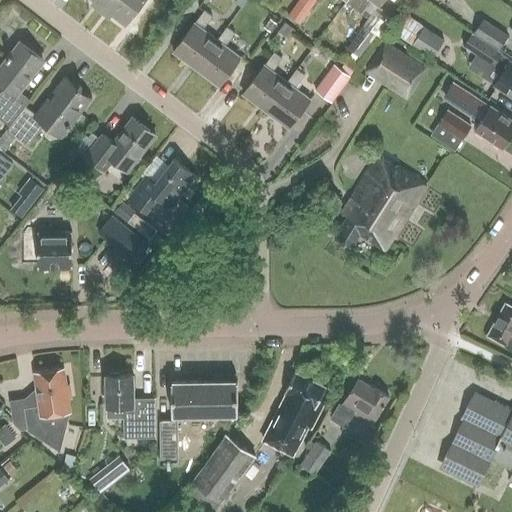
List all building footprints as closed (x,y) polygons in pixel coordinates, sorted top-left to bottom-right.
[(100,11),(107,0),(92,0),(90,3),(100,11)] [(125,24),(143,0),(107,0),(100,11),(109,18),(112,14),(125,24)] [(300,23),(316,0),(298,0),(289,15),(300,23)] [(368,18),(381,0),(368,0),(360,12),(368,18)] [(172,51),(196,68),(226,27),(226,26),(215,41),(201,30),(211,16),(203,10),(172,51)] [(443,40),(424,27),(407,15),(395,31),(432,57),(443,40)] [(264,27),(270,32),(276,24),(270,19),(264,27)] [(511,36),(486,19),(477,33),(502,50),(511,36)] [(279,30),(288,37),(294,29),(284,22),(279,30)] [(348,48),(359,56),(376,34),(364,25),(348,48)] [(223,46),(233,32),(226,27),(196,68),(219,85),(239,58),(223,46)] [(490,84),(511,98),(511,61),(473,35),(463,46),(501,73),(490,84)] [(407,98),(428,68),(385,40),(365,70),(407,98)] [(0,80),(6,85),(0,93),(0,117),(11,126),(12,125),(25,107),(31,99),(20,90),(43,60),(19,41),(0,66),(0,80)] [(243,94),(266,110),(296,69),(295,69),(286,81),(272,71),(281,58),(273,52),(243,94)] [(331,102),(351,76),(334,64),(315,90),(331,102)] [(351,76),(355,72),(344,64),(341,69),(351,76)] [(294,87),(303,74),(296,69),(266,110),(289,127),(309,99),(294,87)] [(11,126),(8,130),(16,136),(28,145),(32,139),(43,125),(59,137),(69,123),(71,125),(91,98),(64,78),(48,100),(46,98),(43,102),(45,104),(36,116),(25,107),(12,125),(11,126)] [(506,142),(507,143),(511,136),(510,135),(511,132),(511,120),(453,82),(445,94),(483,119),(476,130),(502,147),(506,142)] [(463,139),(471,128),(446,112),(438,123),(463,139)] [(129,167),(153,136),(130,118),(111,142),(100,133),(84,155),(103,170),(114,156),(129,167)] [(0,181),(13,164),(0,154),(0,181)] [(395,239),(427,187),(378,156),(343,212),(349,215),(335,236),(352,247),(360,234),(386,250),(393,238),(395,239)] [(170,208),(194,176),(172,159),(153,184),(143,176),(127,198),(145,212),(157,198),(170,208)] [(135,212),(121,202),(114,211),(127,221),(135,212)] [(98,232),(133,262),(147,245),(112,215),(98,232)] [(55,266),(74,265),(73,231),(51,231),(51,227),(40,227),(40,231),(38,232),(38,266),(44,266),(47,269),(53,269),(55,266)] [(152,227),(145,235),(151,239),(157,231),(152,227)] [(511,307),(506,304),(488,334),(511,347),(511,307)] [(35,388),(37,399),(39,399),(40,405),(24,407),(28,429),(59,450),(70,407),(69,399),(71,399),(68,385),(66,385),(64,368),(35,372),(38,388),(35,388)] [(325,389),(326,388),(297,372),(296,373),(295,372),(284,392),(287,393),(261,438),(291,455),(306,427),(310,429),(324,404),(319,401),(326,389),(325,389)] [(107,405),(118,405),(119,413),(124,412),(125,437),(156,436),(155,398),(135,398),(134,375),(118,375),(118,373),(109,373),(109,375),(106,375),(107,405)] [(354,414),(371,425),(389,398),(376,389),(375,390),(360,380),(343,406),(339,404),(330,417),(345,427),(354,414)] [(179,414),(239,413),(239,381),(172,382),(172,419),(160,420),(160,463),(179,462),(179,414)] [(511,412),(475,395),(451,444),(454,445),(443,468),(478,485),(490,459),(511,468),(511,475),(510,480),(511,481),(511,412)] [(17,438),(6,424),(0,428),(0,437),(6,446),(17,438)] [(226,436),(193,481),(184,494),(208,511),(213,511),(254,457),(226,436)] [(300,464),(315,474),(331,451),(316,441),(300,464)] [(73,470),(76,456),(67,453),(63,467),(73,470)] [(119,454),(103,466),(114,480),(129,468),(119,454)] [(9,461),(3,466),(11,475),(17,470),(9,461)] [(0,486),(9,480),(0,468),(0,486)] [(96,511),(103,511),(112,505),(102,493),(89,504),(96,511)]
